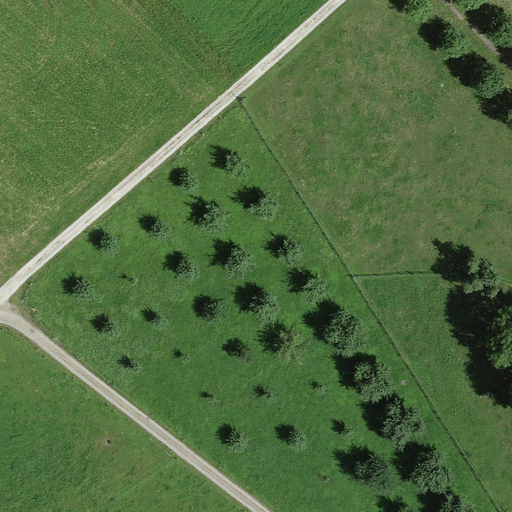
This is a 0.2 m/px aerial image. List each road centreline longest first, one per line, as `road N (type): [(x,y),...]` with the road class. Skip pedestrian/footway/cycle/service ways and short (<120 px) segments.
road 1 (track): [(344,0),(0,301)]
road 2 (track): [(0,310),(260,511)]
